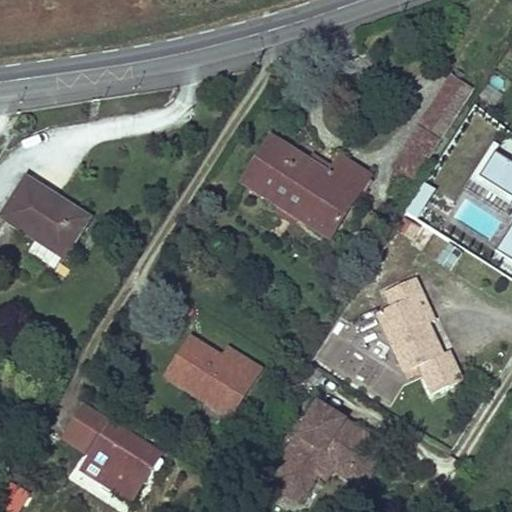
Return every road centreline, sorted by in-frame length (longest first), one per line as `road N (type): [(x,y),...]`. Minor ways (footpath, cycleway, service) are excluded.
road 1 (tertiary): [(0,80),(184,52),(364,0)]
road 2 (unknown): [(197,49),(175,111),(157,123),(56,148),(0,187)]
